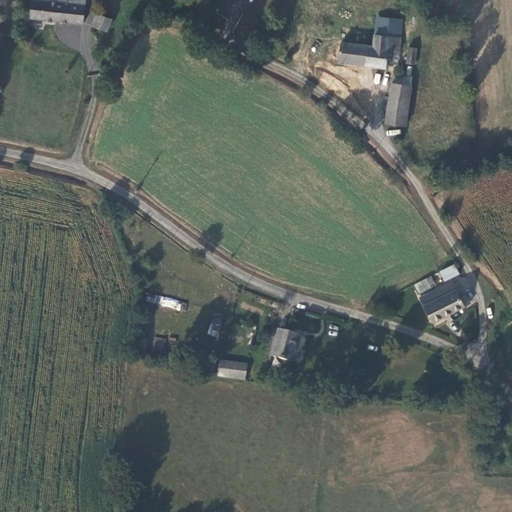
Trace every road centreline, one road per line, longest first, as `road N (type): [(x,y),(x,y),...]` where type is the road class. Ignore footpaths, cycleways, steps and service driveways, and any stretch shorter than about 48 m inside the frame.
road 1 (unclassified): [(480,360),(306,301),(219,262),(76,168),(0,150)]
road 2 (unclassified): [(480,360),(480,289),(410,176),(339,105),(249,48)]
